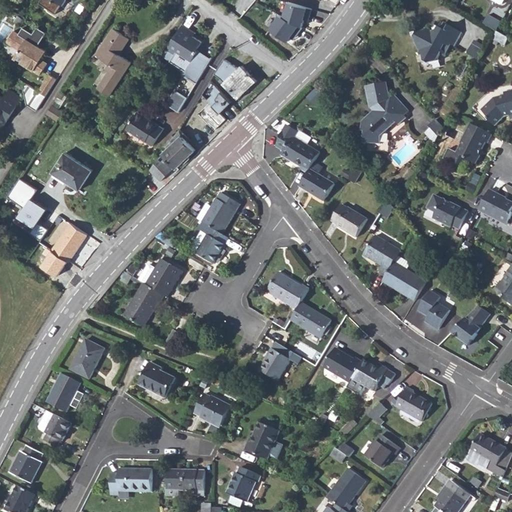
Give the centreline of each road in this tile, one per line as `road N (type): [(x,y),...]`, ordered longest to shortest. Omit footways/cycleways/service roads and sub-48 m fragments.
road 1 (tertiary): [(0,436),(66,317),(231,144)]
road 2 (residential): [(289,213),(398,338),(482,388)]
road 3 (residential): [(482,388),(390,511)]
road 4 (residential): [(299,76),(191,0)]
